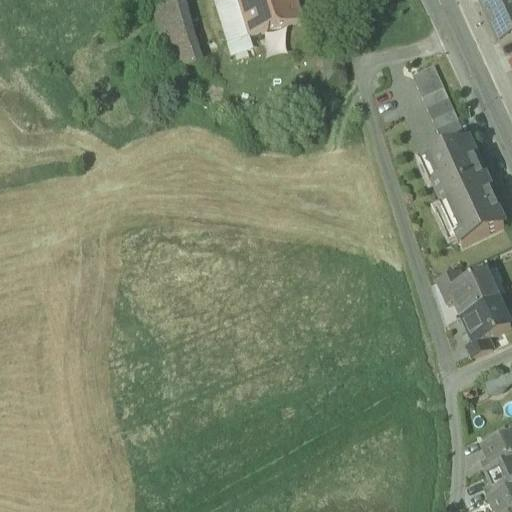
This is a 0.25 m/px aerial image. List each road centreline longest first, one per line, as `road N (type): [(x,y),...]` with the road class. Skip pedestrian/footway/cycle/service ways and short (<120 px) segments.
road 1 (residential): [(451,385),(358,81),(366,67),(455,40)]
road 2 (secondary): [(511,165),(455,40)]
road 3 (residential): [(449,511),(451,385)]
